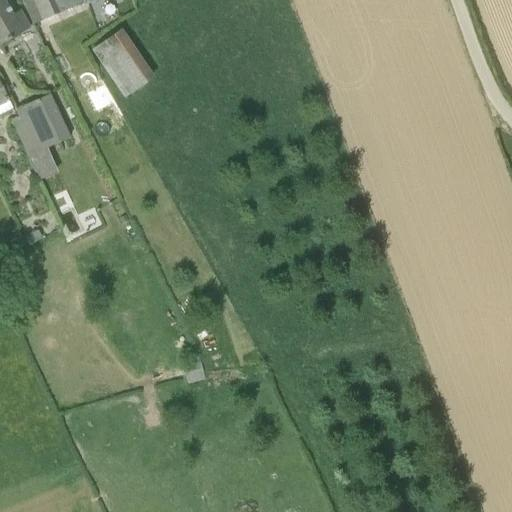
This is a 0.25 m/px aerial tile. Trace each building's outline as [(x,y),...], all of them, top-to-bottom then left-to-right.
[(11,15),(1,0),(0,0),(0,45),(29,29),(19,11),(11,15)] [(31,0),(42,21),(58,14),(50,0),(31,0)] [(117,17),(109,0),(81,0),(78,2),(90,29),(117,17)] [(127,95),(158,73),(124,23),(92,45),(127,95)] [(95,65),(77,78),(105,118),(123,105),(95,65)] [(19,120),(12,123),(27,157),(68,140),(49,96),(15,110),(19,120)] [(23,237),(28,246),(41,239),(37,230),(23,237)] [(205,380),(204,374),(201,362),(184,367),(188,381),(189,384),(205,380)]
